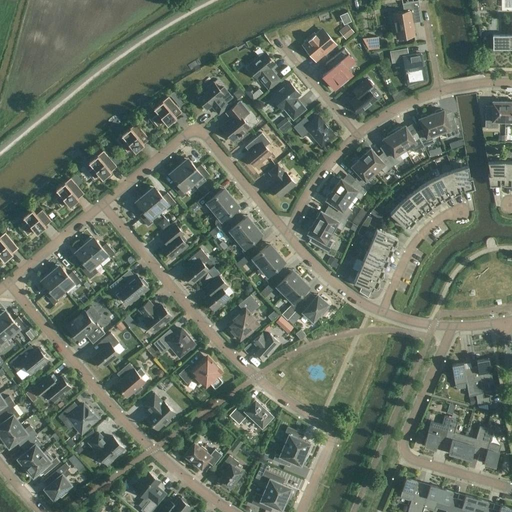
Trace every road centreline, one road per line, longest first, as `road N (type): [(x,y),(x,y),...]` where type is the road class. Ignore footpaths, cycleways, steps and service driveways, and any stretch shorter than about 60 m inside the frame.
road 1 (residential): [(300,511),(329,429),(239,364),(102,205)]
road 2 (residential): [(230,511),(124,423),(8,283)]
road 3 (residential): [(102,205),(196,126),(287,235)]
road 4 (residential): [(511,489),(416,462),(402,449),(452,327)]
road 5 (residential): [(382,312),(420,236),(460,213)]
road 6 (residential): [(357,136),(276,39)]
road 7 (residential): [(287,235),(331,281),(382,312)]
road 8 (residential): [(357,136),(320,174),(287,235)]
road 9 (residential): [(8,283),(102,205)]
